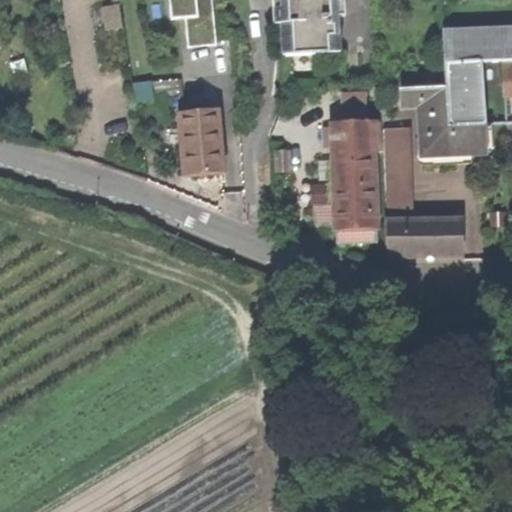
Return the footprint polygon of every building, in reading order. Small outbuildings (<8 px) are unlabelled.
[(189,47),(217,45),(213,0),(170,0),(172,11),(186,10),(186,18),(189,47)] [(341,52),(338,0),(280,0),(281,0),(284,54),(341,52)] [(124,28),(121,7),(113,8),(116,30),(124,28)] [(108,31),(116,30),(113,8),(105,9),(108,31)] [(173,19),(186,18),(186,10),(172,11),(173,19)] [(511,59),(511,31),(444,35),(445,62),(511,59)] [(511,122),(511,59),(445,62),(447,87),(450,126),(486,124),(511,122)] [(488,152),(486,124),(450,126),(447,87),(401,91),(401,106),(420,105),(424,166),(449,165),(472,163),(471,153),(488,152)] [(326,93),(314,94),(316,113),(328,112),(326,93)] [(314,94),(291,95),(292,121),(316,119),(316,113),(314,94)] [(346,94),(346,114),(375,114),(375,94),(346,94)] [(226,108),(182,111),(187,174),(208,172),(231,171),(226,108)] [(380,123),(333,126),(337,230),(358,229),(378,228),(374,152),(381,152),(380,123)] [(407,130),(387,130),(390,256),(442,254),(464,254),(463,220),(454,220),(454,213),(432,214),(432,221),(394,221),(393,180),(408,179),(407,130)]
